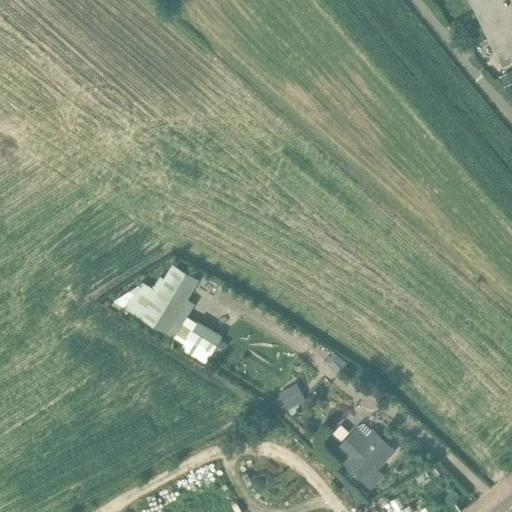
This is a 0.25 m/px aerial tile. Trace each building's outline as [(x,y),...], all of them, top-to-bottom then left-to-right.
[(511,0),(472,0),(503,62),(511,57),(511,0)] [(511,69),(500,75),(505,86),(511,82),(511,69)] [(196,281),(169,265),(140,314),(167,329),(196,281)] [(222,334),(198,319),(186,338),(210,353),(222,334)] [(221,368),(232,374),(240,360),(229,354),(221,368)] [(279,393),(290,410),(310,397),(299,380),(279,393)] [(355,430),(340,447),(341,451),(349,458),(343,464),(370,488),(383,473),(376,467),(392,449),(373,431),(367,438),(359,431),(355,430)] [(438,464),(431,470),(436,475),(443,469),(438,464)]
